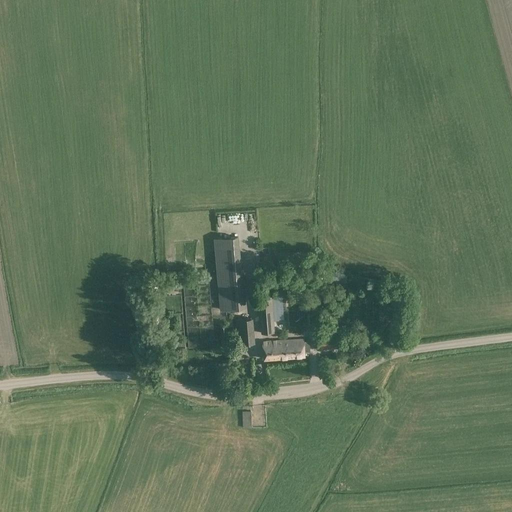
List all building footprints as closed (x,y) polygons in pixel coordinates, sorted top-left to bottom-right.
[(234,209),(233,226),(247,226),(247,210),(234,209)] [(324,269),(325,275),(318,275),(318,284),(348,283),(347,274),(324,269)] [(310,273),(259,275),(260,288),(311,285),(310,273)] [(242,280),(218,282),(221,309),(244,307),(242,280)] [(276,295),(259,297),(262,333),(274,332),(273,320),(279,320),(276,295)] [(341,337),(340,326),(316,327),(318,350),(342,348),(361,347),(360,334),(353,334),(353,336),(341,337)] [(304,339),(274,340),(275,358),(305,357),(304,350),(309,350),(309,344),(304,345),(304,339)] [(274,340),(264,341),(265,359),(275,358),(274,340)] [(248,410),(237,410),(238,426),(249,425),(248,410)]
